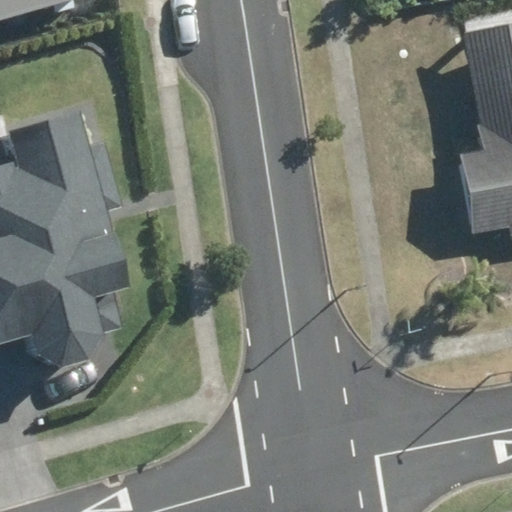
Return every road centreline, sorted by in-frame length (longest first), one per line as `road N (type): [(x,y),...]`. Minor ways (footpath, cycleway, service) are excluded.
road 1 (residential): [(305,464),(221,0)]
road 2 (residential): [(305,464),(511,425)]
road 3 (residential): [(137,511),(305,464)]
